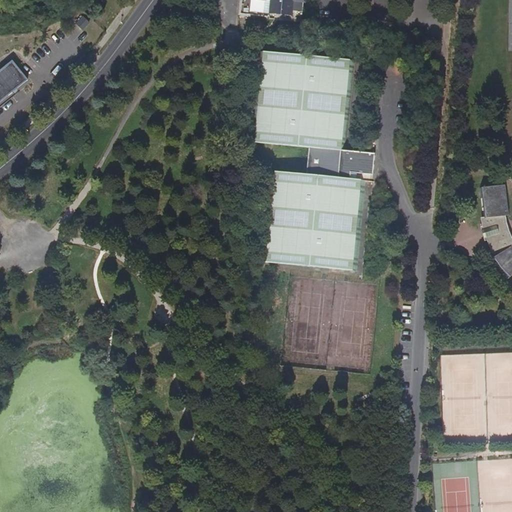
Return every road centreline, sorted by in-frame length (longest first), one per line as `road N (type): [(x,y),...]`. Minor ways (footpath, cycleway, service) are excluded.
road 1 (unclassified): [(410,511),(423,251),(388,161),(393,62)]
road 2 (unclassified): [(0,168),(97,74),(152,0)]
